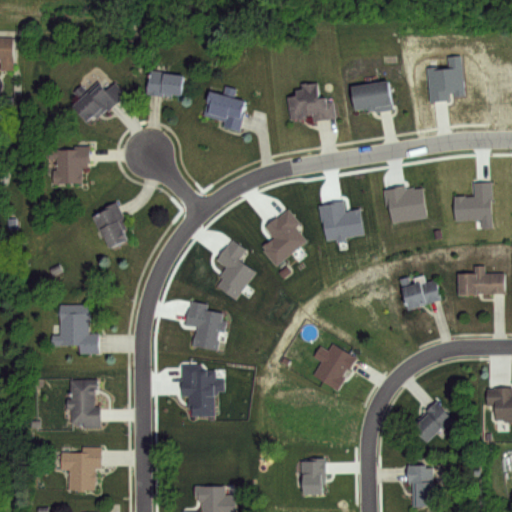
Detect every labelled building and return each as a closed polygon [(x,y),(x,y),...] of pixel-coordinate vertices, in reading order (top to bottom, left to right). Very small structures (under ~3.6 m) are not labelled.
[(0,36),(14,37),(13,73),(0,72),(0,36)] [(446,55),(460,54),(464,95),(453,96),(451,93),(446,93),(447,100),(431,102),(427,68),(447,66),(446,55)] [(149,74),(185,79),(182,99),(146,94),(149,74)] [(351,87),(387,81),(391,106),(355,112),(351,87)] [(302,85),(318,82),(320,98),(327,97),(328,101),(335,100),(338,120),(314,123),(313,116),(293,119),(289,97),(297,96),(296,91),(303,90),(302,85)] [(70,107),(98,83),(105,91),(114,83),(124,94),(86,126),(70,107)] [(211,93),(247,103),(239,132),(223,128),(225,121),(205,116),(211,93)] [(47,145),(90,144),(90,165),(80,165),(81,181),(54,181),(53,158),(47,158),(47,145)] [(473,181),(490,181),(491,218),(454,219),(453,195),(474,194),(473,181)] [(385,188),(405,184),(405,186),(413,185),(413,188),(420,187),(426,216),(392,222),(385,188)] [(364,233),(346,236),(347,240),(337,242),(335,237),(327,238),(319,203),(343,199),(346,210),(360,208),(364,233)] [(93,212),(117,202),(124,217),(118,219),(127,240),(108,248),(93,212)] [(308,239),(278,264),(262,246),(274,235),(266,225),(290,207),(302,220),(297,225),(308,239)] [(256,270),(236,297),(217,284),(223,276),(219,274),(227,264),(217,257),(234,237),(248,247),(242,258),(256,270)] [(475,264),(483,264),(483,271),(504,271),(504,291),(477,291),(477,294),(457,294),(457,271),(475,271),(475,264)] [(400,278),(423,271),(426,279),(434,277),(440,298),(408,307),(400,278)] [(219,348),(193,343),(195,331),(198,332),(199,324),(188,322),(192,298),(209,301),(208,307),(224,311),(223,319),(227,320),(226,330),(222,329),(219,348)] [(63,304),(89,304),(90,332),(100,332),(100,351),(80,351),(80,342),(49,343),(49,333),(63,333),(63,304)] [(333,339),(359,355),(350,370),(346,368),(334,388),(310,373),(333,339)] [(184,366),(215,365),(215,376),(226,376),(227,392),(216,392),(216,415),(191,415),(191,393),(184,393),(184,366)] [(71,378),(98,377),(99,393),(94,394),(95,406),(101,406),(102,426),(84,427),(84,421),(74,421),(73,406),(68,406),(68,397),(71,396),(71,378)] [(494,385),(511,385),(511,417),(495,418),(495,404),(487,404),(487,388),(494,387),(494,385)] [(436,399),(454,416),(443,427),(441,425),(426,441),(411,426),(436,399)] [(72,447),(102,447),(103,468),(95,468),(95,488),(71,488),(71,469),(62,469),(62,452),(72,452),(72,447)] [(304,459),(322,459),(324,490),(305,490),(304,459)] [(408,464),(427,464),(427,466),(436,466),(436,505),(412,505),(412,481),(408,481),(408,464)] [(198,486),(234,487),(234,511),(183,511),(184,508),(198,508),(198,486)]
